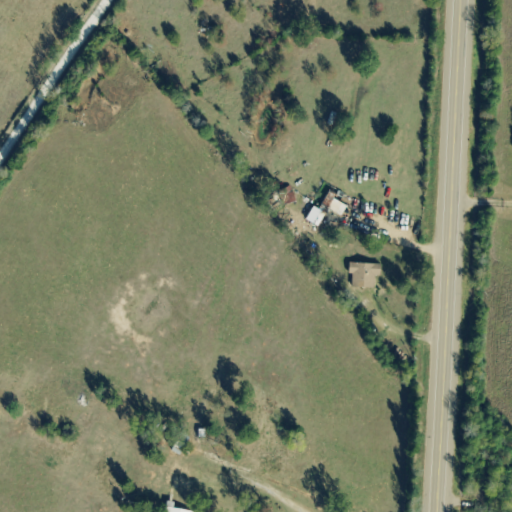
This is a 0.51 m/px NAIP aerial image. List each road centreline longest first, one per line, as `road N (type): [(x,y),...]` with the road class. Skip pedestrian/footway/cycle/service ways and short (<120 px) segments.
road 1 (primary): [(438,511),(463,0)]
road 2 (residential): [(107,0),(0,152)]
